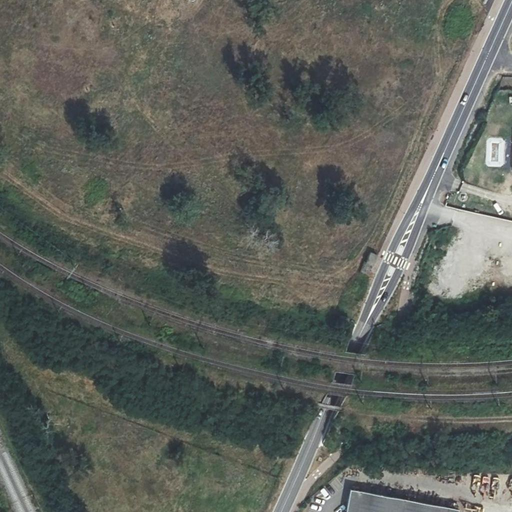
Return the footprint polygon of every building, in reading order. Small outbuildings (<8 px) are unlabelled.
[(485,166),(503,166),(504,139),(486,138),(485,166)] [(370,252),(365,262),(372,264),(376,255),(370,252)] [(367,276),(372,264),(365,262),(364,261),(359,273),(367,276)] [(339,316),(336,323),(346,326),(348,319),(339,316)] [(451,511),(453,507),(349,486),(344,511),(451,511)]
